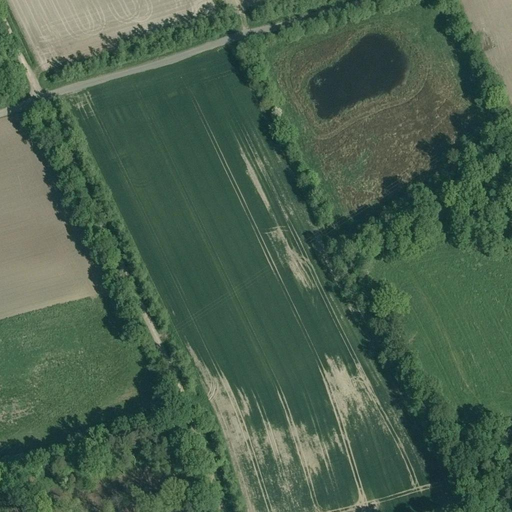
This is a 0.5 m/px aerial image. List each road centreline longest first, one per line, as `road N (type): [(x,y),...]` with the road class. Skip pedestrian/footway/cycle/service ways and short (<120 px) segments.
road 1 (track): [(225,511),(182,389),(0,6)]
road 2 (track): [(387,0),(0,112)]
